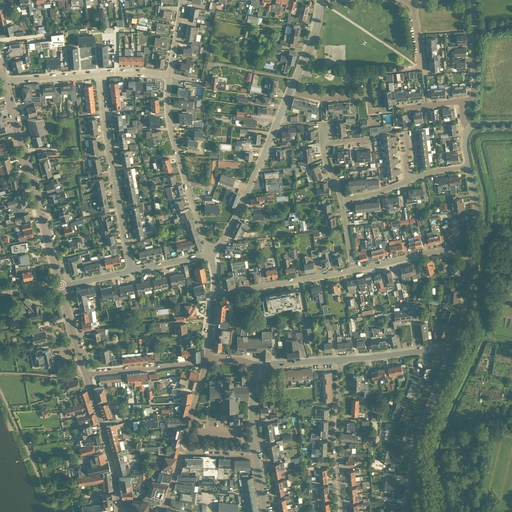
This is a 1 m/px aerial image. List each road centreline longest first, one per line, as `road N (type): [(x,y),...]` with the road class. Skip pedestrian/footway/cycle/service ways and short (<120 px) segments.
road 1 (tertiary): [(61,286),(3,80)]
road 2 (residential): [(131,271),(100,73)]
road 3 (residential): [(211,253),(173,140),(169,76)]
road 4 (residential): [(211,253),(289,90)]
road 5 (unclassified): [(406,511),(418,443),(451,352)]
road 6 (residential): [(342,511),(339,359)]
road 7 (residential): [(213,295),(352,270)]
road 8 (residential): [(85,375),(206,363)]
